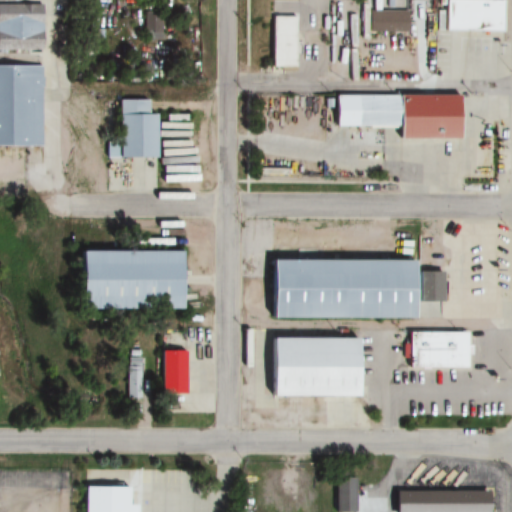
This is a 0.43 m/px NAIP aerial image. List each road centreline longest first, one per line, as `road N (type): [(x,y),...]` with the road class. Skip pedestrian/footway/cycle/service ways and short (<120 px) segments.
road 1 (residential): [(0,441),(511,443)]
road 2 (residential): [(59,206),(511,207)]
road 3 (residential): [(228,441),(228,0)]
